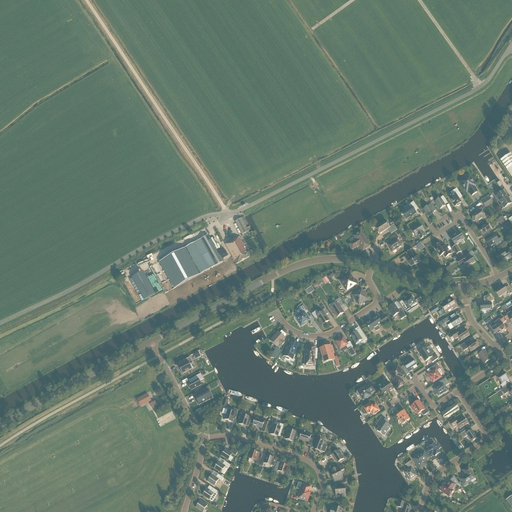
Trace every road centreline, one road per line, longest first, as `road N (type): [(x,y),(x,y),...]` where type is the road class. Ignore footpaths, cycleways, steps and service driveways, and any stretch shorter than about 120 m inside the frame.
road 1 (unclassified): [(225,213),(481,86),(511,49)]
road 2 (unclassified): [(225,213),(83,0)]
road 3 (unclassified): [(0,323),(225,213)]
road 4 (tertiary): [(0,426),(152,341)]
road 5 (residential): [(312,511),(321,484),(311,464),(227,436),(202,438)]
road 6 (residential): [(419,511),(431,477),(488,438),(458,391)]
road 7 (tertiary): [(152,341),(272,276)]
